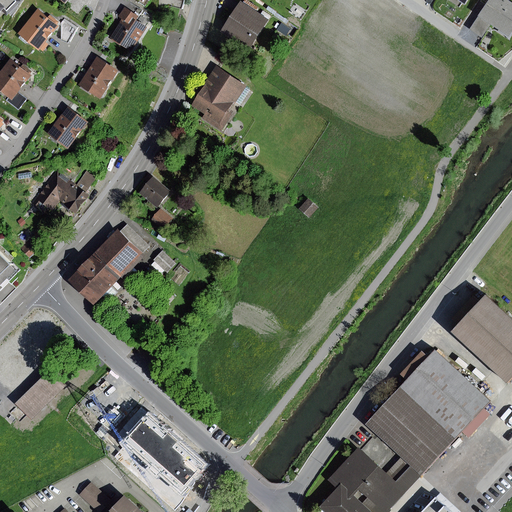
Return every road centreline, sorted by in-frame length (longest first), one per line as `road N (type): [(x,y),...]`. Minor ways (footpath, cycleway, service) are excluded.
road 1 (residential): [(233,466),(427,218),(447,157),(511,71)]
road 2 (residential): [(511,201),(280,510)]
road 3 (primary): [(207,0),(177,92),(135,171),(42,284)]
road 4 (residential): [(42,284),(112,359),(233,466)]
road 5 (residential): [(104,0),(87,39),(0,167)]
